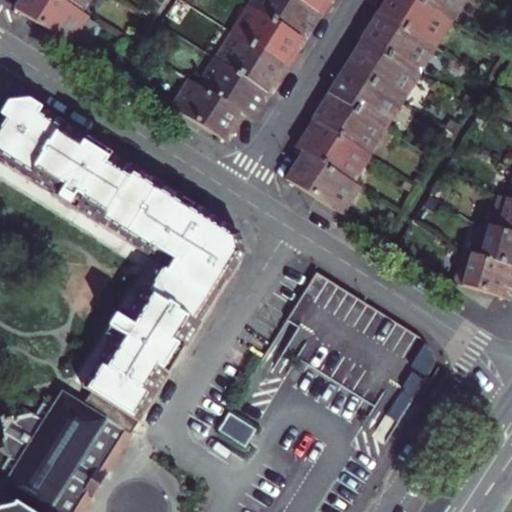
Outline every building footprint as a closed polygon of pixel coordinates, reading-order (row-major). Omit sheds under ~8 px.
[(64,0),(20,0),(16,7),(70,41),(77,29),(81,31),(90,16),(76,7),(64,0)] [(324,14),(303,0),(265,0),(259,9),(308,40),(324,14)] [(303,0),(324,14),(332,0),(303,0)] [(447,15),(422,0),(385,0),(380,10),(438,47),(455,20),(447,15)] [(422,0),(447,15),(455,2),(460,5),(462,0),(422,0)] [(259,9),(247,1),(237,16),(245,21),(237,34),(290,67),(308,40),(259,9)] [(438,47),(380,10),(362,37),(364,38),(420,74),(438,47)] [(273,94),(290,67),(237,34),(228,48),(224,45),(216,57),(224,62),(273,94)] [(420,74),(364,38),(347,65),(401,100),(405,102),(422,75),(420,74)] [(256,121),(273,94),(224,62),(215,76),(211,73),(202,87),(247,116),(256,121)] [(401,100),(347,65),(330,91),(380,123),(388,129),(397,115),(393,112),(401,100)] [(230,143),(247,116),(202,87),(194,82),(185,95),(181,92),(172,106),(230,143)] [(380,123),(330,91),(313,119),(315,120),(367,154),(377,139),(372,136),(380,123)] [(84,388),(139,423),(171,374),(219,298),(246,255),(241,234),(201,208),(146,174),(92,140),(46,111),(32,102),(11,105),(0,122),(0,163),(149,257),(154,250),(175,264),(169,274),(159,268),(131,313),(123,309),(106,337),(112,341),(84,388)] [(367,154),(315,120),(297,147),(305,152),(347,178),(356,164),(360,166),(367,154)] [(347,178),(305,152),(288,178),(342,213),(350,200),(354,202),(362,188),(347,178)] [(511,197),(502,194),(492,226),(511,231),(511,197)] [(488,239),(484,256),(511,263),(511,231),(492,226),(486,224),(482,238),(488,239)] [(466,250),(456,283),(511,299),(511,263),(484,256),(466,250)] [(273,342),(296,357),(373,405),(398,421),(418,391),(422,394),(431,379),(427,376),(433,367),(433,362),(433,356),(429,346),(426,341),(318,271),(273,342)] [(296,357),(273,342),(262,359),(253,361),(282,379),(296,357)] [(435,372),(436,369),(433,367),(427,376),(431,379),(435,372)] [(80,392),(76,398),(129,433),(132,435),(136,429),(139,423),(84,388),(80,392)] [(76,398),(64,390),(52,407),(44,401),(37,412),(22,403),(13,417),(0,420),(0,424),(2,433),(0,437),(0,453),(7,457),(0,468),(0,479),(4,482),(0,487),(0,493),(7,498),(29,511),(78,511),(88,497),(85,495),(87,490),(83,488),(93,473),(97,475),(100,470),(104,472),(129,433),(76,398)] [(384,444),(398,421),(373,405),(358,428),(384,444)] [(229,412),(219,429),(245,445),(256,428),(229,412)] [(1,508),(0,509),(0,511),(29,511),(7,498),(1,508)]
